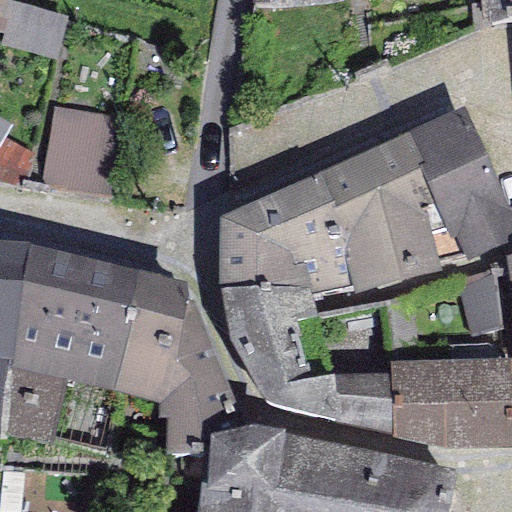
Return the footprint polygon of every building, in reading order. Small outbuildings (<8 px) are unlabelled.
[(66,16),(7,0),(0,0),(0,32),(4,34),(0,45),(54,60),(66,16)] [(271,0),(273,12),(354,0),(271,0)] [(511,0),(487,0),(487,22),(511,19),(511,0)] [(121,116),(51,106),(40,184),(110,195),(121,116)] [(511,215),(462,107),(406,132),(465,261),(511,234),(511,215)] [(12,124),(0,116),(0,143),(4,138),(12,124)] [(441,270),(465,261),(406,132),(322,170),(351,283),(354,294),(441,270)] [(0,183),(18,187),(32,156),(4,138),(0,143),(0,183)] [(309,292),(351,283),(322,170),(218,217),(218,289),(309,292)] [(28,246),(0,242),(0,436),(4,437),(12,368),(28,246)] [(137,270),(28,246),(12,368),(4,437),(47,444),(63,380),(114,390),(159,404),(159,419),(167,418),(166,457),(208,453),(210,435),(247,426),(187,284),(137,270)] [(392,438),(390,375),(311,378),(294,318),(318,315),(309,292),(218,289),(228,340),(266,405),(336,421),(335,429),(392,438)] [(511,374),(511,359),(389,362),(390,375),(392,438),(443,451),(511,449),(511,374)] [(442,511),(452,471),(252,425),(247,426),(210,435),(208,453),(205,485),(198,482),(194,511),(442,511)]
